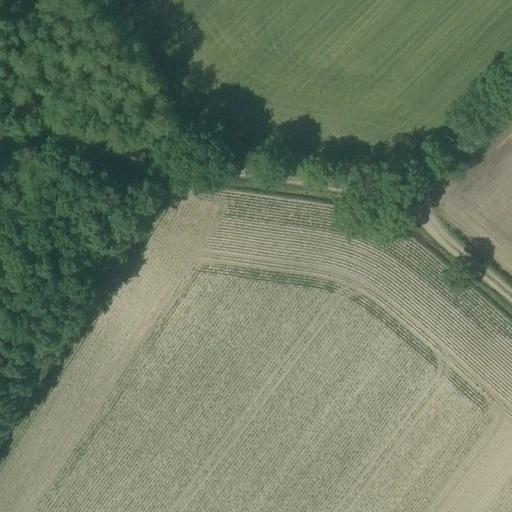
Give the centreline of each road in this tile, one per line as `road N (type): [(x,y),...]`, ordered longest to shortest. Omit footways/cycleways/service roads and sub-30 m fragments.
road 1 (track): [(0,86),(81,136),(211,168),(419,188)]
road 2 (track): [(511,292),(428,220),(419,188)]
road 3 (track): [(419,188),(511,99)]
